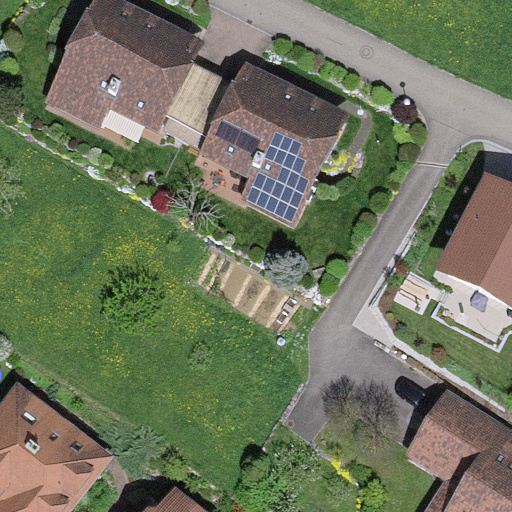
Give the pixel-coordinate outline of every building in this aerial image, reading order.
[(152,132),(190,56),(98,10),(60,86),(152,132)] [(297,204),(335,129),(243,83),(206,158),(297,204)] [(511,190),(488,178),(443,264),(511,299),(511,190)] [(62,511),(96,469),(13,405),(0,421),(0,508),(2,510),(0,511),(62,511)] [(501,446),(443,409),(413,457),(469,492),(456,511),(511,511),(511,470),(493,459),(501,446)]
